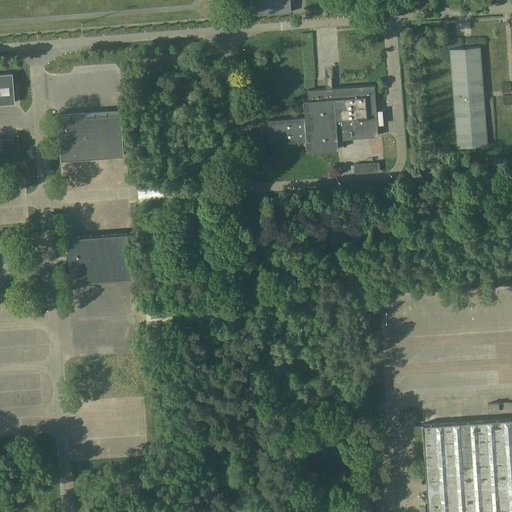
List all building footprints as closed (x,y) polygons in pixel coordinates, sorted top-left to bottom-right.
[(247,0),(249,16),(250,15),(257,15),(258,15),(266,14),(274,13),(274,14),(275,14),(275,13),(282,13),(283,13),(290,12),(291,12),(290,0),(247,0)] [(486,145),(483,100),(479,47),(450,49),(458,147),(486,145)] [(0,74),(0,103),(14,103),(12,74),(0,74)] [(378,136),(377,125),(374,85),(332,88),(331,81),(325,82),(326,89),(307,90),(308,100),(303,100),(304,117),(267,120),(269,144),(306,141),(307,151),(338,149),(337,139),(378,136)] [(122,156),(119,110),(58,114),(61,160),(122,156)] [(0,138),(0,148),(3,148),(2,144),(13,143),(13,137),(0,138)] [(351,173),(354,172),(355,173),(379,172),(378,162),(354,164),(354,166),(351,166),(351,173)] [(137,183),(139,203),(139,205),(198,201),(197,185),(196,179),(137,183)] [(130,278),(127,234),(67,238),(70,282),(130,278)] [(145,309),(147,325),(216,320),(214,298),(145,303),(145,309)] [(511,409),(511,402),(498,403),(488,404),(488,411),(498,410),(511,409)] [(422,433),(426,493),(427,511),(511,511),(511,418),(422,424),(422,426),(414,426),(414,434),(422,433)]
